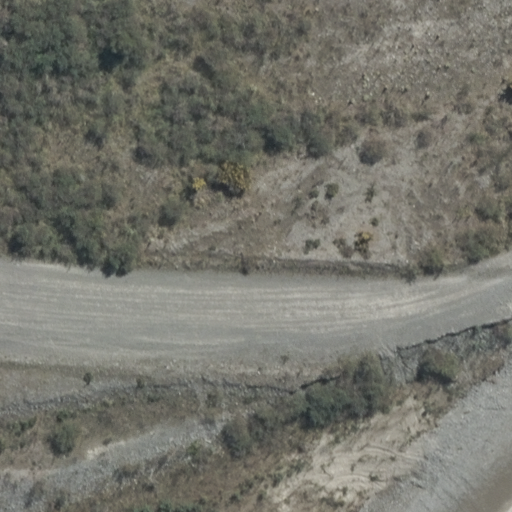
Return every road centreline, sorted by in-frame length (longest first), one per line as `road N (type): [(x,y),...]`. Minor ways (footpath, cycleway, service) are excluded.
road 1 (track): [(392,398),(0,312)]
road 2 (track): [(363,511),(392,398),(511,355)]
